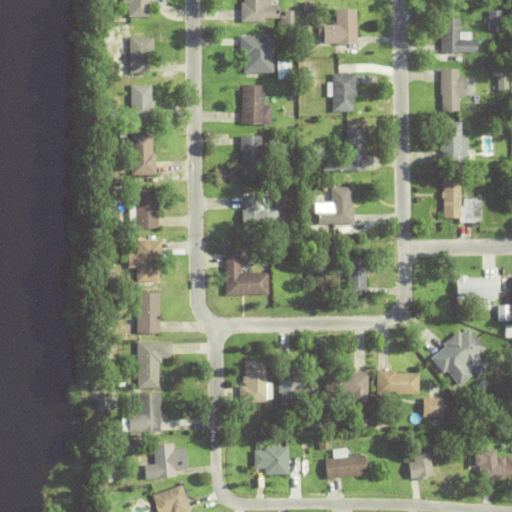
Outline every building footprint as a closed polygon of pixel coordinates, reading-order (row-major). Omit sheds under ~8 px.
[(126,17),(126,4),(121,4),(121,0),(148,0),(148,17),(126,17)] [(277,4),(277,18),(263,18),(263,22),(240,22),(240,20),(239,20),(239,2),(241,2),(241,0),(269,0),(269,4),(277,4)] [(306,14),(303,14),(303,12),(303,1),(311,1),(311,13),(310,13),(310,17),(306,17),(306,14)] [(335,44),(335,42),(322,42),(322,36),(317,36),(317,27),(321,27),(321,24),(334,24),(334,9),(355,9),(356,44),(335,44)] [(279,15),(284,15),(284,11),(292,11),(292,25),(279,25),(279,15)] [(487,11),(500,11),(501,32),(487,32),(487,11)] [(454,56),(440,56),(440,37),(441,37),(441,20),(458,20),(458,40),(476,40),(476,54),(454,54),(454,56)] [(242,73),(242,60),(238,60),(238,36),(272,36),(272,73),(242,73)] [(148,57),(148,74),(127,74),(127,37),(152,37),(152,57),(148,57)] [(275,61),(289,61),(290,79),(276,79),(275,61)] [(101,73),(102,63),(109,63),(108,73),(101,73)] [(301,66),(311,66),(311,78),(302,78),(301,66)] [(496,93),(496,77),(491,77),(491,68),(506,68),(507,93),(496,93)] [(440,97),(439,97),(439,70),(457,70),(457,79),(465,79),(465,98),(458,98),(457,113),(440,113),(440,97)] [(325,82),(330,82),(330,73),(354,73),(355,95),(352,95),(353,111),(331,112),(331,96),(325,97),(325,82)] [(487,94),(485,94),(485,98),(477,98),(477,101),(473,101),(473,93),(470,93),(466,93),(466,79),(471,79),(471,74),(485,74),(485,78),(487,78),(488,79),(490,80),(492,82),(493,84),(493,85),(493,87),(493,88),(493,89),(492,90),(491,92),(489,93),(487,94)] [(152,100),(153,119),(129,119),(129,84),(150,84),(150,100),(152,100)] [(239,124),(240,84),(263,85),(263,104),(270,104),(269,125),(239,124)] [(466,138),(466,163),(461,163),(461,165),(442,165),(441,152),(439,152),(439,138),(440,138),(440,124),(460,123),(460,138),(466,138)] [(321,158),(339,158),(339,152),(344,152),(344,129),(363,129),(364,171),(321,171),(321,158)] [(130,169),(124,169),(123,147),(129,147),(129,134),(150,133),(151,153),(154,153),(154,175),(130,175),(130,169)] [(238,136),(260,135),(261,177),(240,178),(238,136)] [(288,141),(297,141),(297,153),(288,153),(288,141)] [(105,182),(105,180),(102,180),(102,174),(105,174),(105,165),(117,165),(116,182),(105,182)] [(461,208),(461,201),(479,201),(479,224),(458,224),(458,221),(442,220),(442,200),(440,200),(440,193),(441,193),(441,181),(459,181),(459,208),(461,208)] [(352,204),(352,223),(316,224),(316,209),(330,209),(329,187),(349,186),(349,204),(352,204)] [(127,205),(133,205),(133,189),(156,189),(157,228),(127,228),(127,205)] [(276,226),(240,227),(240,209),(243,209),(243,195),(260,195),(260,199),(267,199),(267,209),(276,208),(276,226)] [(106,212),(117,212),(117,228),(107,229),(106,212)] [(302,226),(316,226),(316,234),(302,234),(302,226)] [(174,238),(174,244),(160,244),(160,238),(168,238),(168,236),(173,236),(173,238),(174,238)] [(135,268),(126,268),(126,254),(135,254),(135,240),(159,240),(159,258),(156,258),(156,282),(135,282),(135,268)] [(223,280),(222,280),(222,272),(223,272),(223,248),(239,248),(239,273),(266,272),(266,295),(223,295),(223,280)] [(345,295),(345,253),(364,254),(364,295),(345,295)] [(100,284),(100,283),(99,283),(99,276),(101,276),(100,273),(113,273),(113,284),(100,284)] [(494,279),(495,299),(455,299),(454,276),(465,276),(465,279),(494,279)] [(135,334),(135,293),(158,293),(157,334),(135,334)] [(496,322),(508,321),(508,305),(495,306),(496,322)] [(465,362),(462,364),(470,376),(457,386),(445,370),(440,374),(428,359),(444,347),(441,343),(457,331),(459,334),(467,328),(483,348),(475,354),(479,359),(468,367),(465,362)] [(135,342),(170,341),(170,358),(160,358),(160,363),(157,363),(157,388),(136,389),(135,342)] [(94,343),(111,343),(111,352),(94,352),(94,343)] [(243,384),(241,384),(241,376),(243,376),(243,361),(264,361),(265,402),(238,403),(237,386),(243,386),(243,384)] [(469,371),(478,363),(485,372),(476,379),(469,371)] [(493,373),(493,367),(504,368),(503,375),(493,373)] [(276,394),(276,370),(296,370),(296,372),(315,372),(315,394),(276,394)] [(377,394),(374,394),(375,370),(394,371),(394,373),(417,374),(417,395),(392,394),(392,403),(377,403),(377,394)] [(343,403),(343,397),(324,396),(324,372),(366,372),(366,404),(343,403)] [(136,393),(158,393),(159,432),(136,433),(136,393)] [(98,410),(98,398),(113,398),(112,410),(98,410)] [(421,418),(421,398),(441,398),(441,418),(421,418)] [(310,429),(310,421),(306,421),(306,414),(309,414),(309,411),(319,411),(319,429),(310,429)] [(318,442),(329,441),(330,449),(319,450),(318,442)] [(175,476),(144,478),(143,461),(153,461),(152,445),(172,444),(172,448),(185,448),(187,470),(175,470),(175,476)] [(264,474),(264,468),(253,468),(253,451),(264,451),(264,447),(288,447),(289,474),(264,474)] [(365,454),(367,475),(327,479),(325,459),(332,458),(331,448),(346,447),(347,456),(365,454)] [(498,463),(497,457),(511,455),(511,478),(480,482),(478,466),(475,466),(474,454),(480,453),(480,451),(495,449),(496,463),(498,463)] [(408,462),(413,462),(413,453),(430,452),(432,475),(427,476),(427,479),(416,480),(416,478),(410,478),(408,462)] [(102,472),(112,471),(112,482),(103,483),(102,472)] [(276,481),(278,476),(292,482),(290,487),(276,481)] [(157,511),(152,495),(181,485),(190,511),(187,511),(157,511)]
